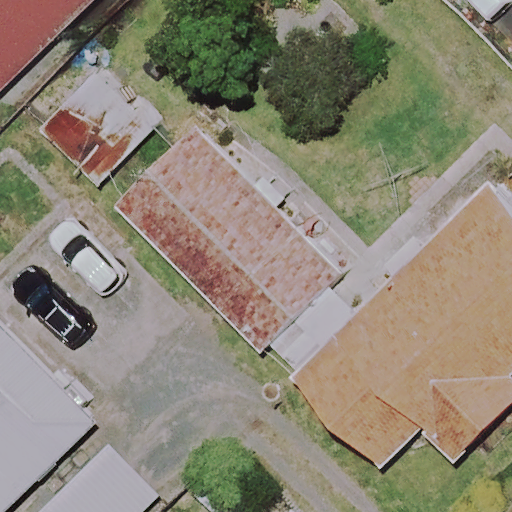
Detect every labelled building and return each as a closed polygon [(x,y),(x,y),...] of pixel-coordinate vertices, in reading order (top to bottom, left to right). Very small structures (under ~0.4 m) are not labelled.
[(0,0),(0,91),(95,0),(0,0)] [(163,127),(88,61),(51,103),(126,169),(163,127)] [(390,295),(203,117),(124,200),(400,461),(435,424),(470,457),(511,412),(511,188),(501,178),(390,295)] [(0,511),(11,511),(107,421),(0,309),(0,511)] [(152,511),(171,494),(122,442),(48,511),(152,511)] [(302,511),(286,496),(270,511),(302,511)]
